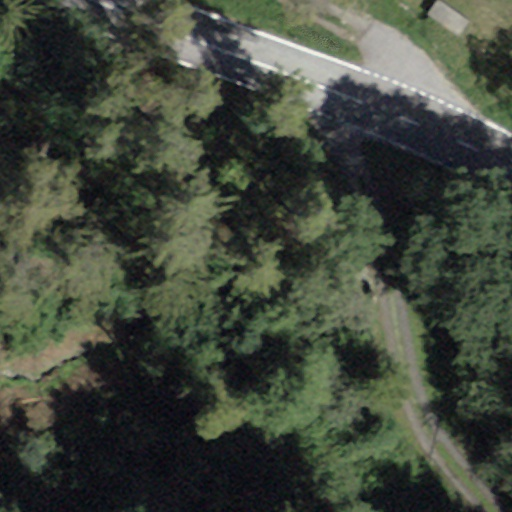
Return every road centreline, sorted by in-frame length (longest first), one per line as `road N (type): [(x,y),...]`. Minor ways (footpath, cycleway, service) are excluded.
road 1 (track): [(499,511),(431,409),(408,350),(382,227),(337,135),(333,114),(342,93)]
road 2 (tertiary): [(98,0),(511,167)]
road 3 (track): [(304,0),(401,62),(400,118)]
